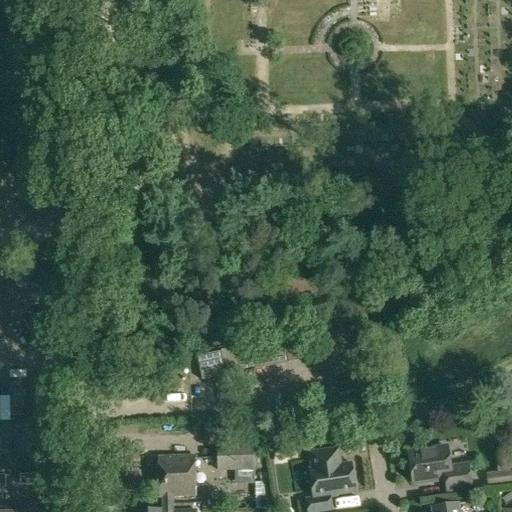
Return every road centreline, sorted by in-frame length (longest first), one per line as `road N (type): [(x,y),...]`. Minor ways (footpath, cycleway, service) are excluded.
road 1 (residential): [(93,511),(79,235)]
road 2 (residential): [(79,235),(67,0)]
